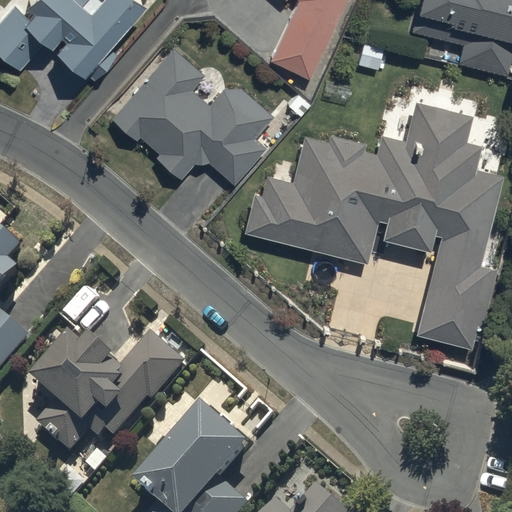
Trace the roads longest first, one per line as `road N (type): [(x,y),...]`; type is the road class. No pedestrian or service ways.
road 1 (residential): [(0,129),(65,166),(286,357),(345,395)]
road 2 (residential): [(345,395),(408,393),(471,415),(456,487),(412,480)]
